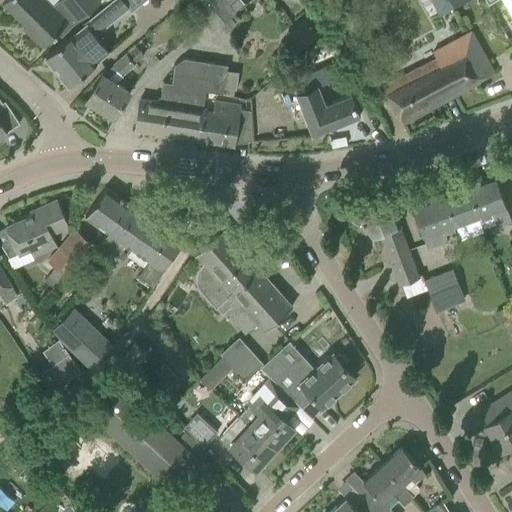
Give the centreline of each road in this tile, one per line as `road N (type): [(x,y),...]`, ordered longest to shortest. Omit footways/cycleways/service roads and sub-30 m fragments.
road 1 (residential): [(403,384),(277,177)]
road 2 (secondary): [(511,126),(407,155),(277,177)]
road 3 (secondary): [(277,177),(70,162)]
road 4 (residential): [(284,511),(403,384)]
road 5 (residential): [(481,511),(403,384)]
